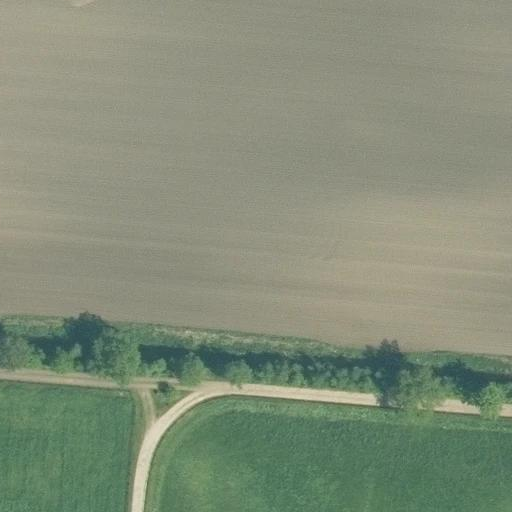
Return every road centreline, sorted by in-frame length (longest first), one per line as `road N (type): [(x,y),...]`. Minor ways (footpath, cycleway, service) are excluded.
road 1 (track): [(511,410),(0,366)]
road 2 (track): [(233,386),(187,399),(151,435),(137,511)]
